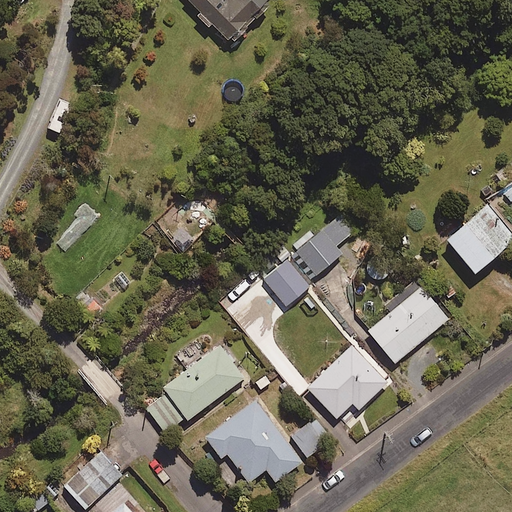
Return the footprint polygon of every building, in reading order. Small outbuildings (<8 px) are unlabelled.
[(188,0),(232,42),(272,0),(188,0)] [(511,239),(511,233),(487,203),(446,237),(474,271),(511,239)] [(354,229),(340,212),(290,253),(310,278),(341,252),(335,245),(354,229)] [(448,318),(421,285),(368,329),(394,361),(448,318)] [(386,382),(350,343),(306,385),(336,417),(352,402),(358,408),(386,382)] [(243,377),(219,344),(163,386),(167,391),(146,407),(166,434),(243,377)] [(304,459),(257,397),(205,436),(220,456),(227,451),(249,480),(265,468),(275,480),(304,459)] [(329,442),(315,419),(292,434),(307,456),(329,442)] [(122,473),(101,450),(63,485),(85,508),(122,473)] [(136,511),(126,500),(112,511),(136,511)]
